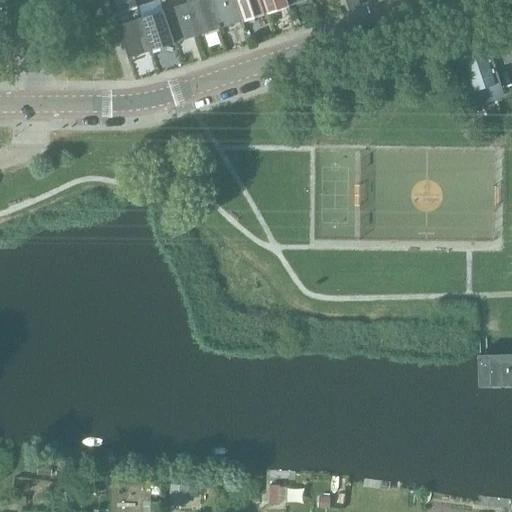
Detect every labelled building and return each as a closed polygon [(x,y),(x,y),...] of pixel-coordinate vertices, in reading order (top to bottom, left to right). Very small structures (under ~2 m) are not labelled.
[(151,52),(140,17),(134,0),(131,0),(128,1),(129,10),(132,19),(116,24),(128,59),(151,52)] [(210,0),(190,0),(185,2),(197,37),(220,29),(210,0)] [(235,0),(210,0),(220,29),(243,22),(235,0)] [(261,0),(235,0),(243,22),(266,14),(261,0)] [(286,0),(261,0),(266,14),(289,7),(286,0)] [(357,0),(345,0),(349,11),(360,8),(357,0)] [(185,2),(162,9),(174,44),(197,37),(185,2)] [(162,9),(140,17),(151,52),(174,44),(162,9)] [(456,51),(470,93),(500,83),(487,42),(456,51)] [(511,48),(511,46),(499,50),(504,65),(511,62),(511,48)] [(511,354),(477,355),(477,387),(511,386),(511,354)]
